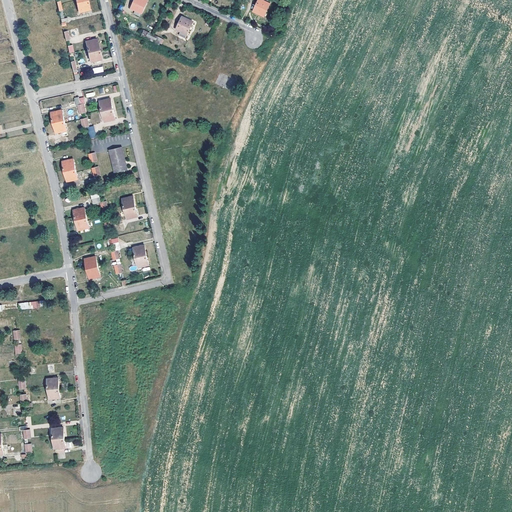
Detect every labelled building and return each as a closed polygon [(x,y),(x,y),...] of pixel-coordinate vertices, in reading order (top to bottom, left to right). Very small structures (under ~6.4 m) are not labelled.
[(88,0),(76,0),(79,12),(90,10),(88,0)] [(149,1),(145,0),(135,0),(132,9),(137,12),(136,15),(141,17),(149,1)] [(273,1),(272,0),(267,0),(266,2),(262,0),(260,0),(255,12),(266,17),(273,1)] [(194,23),(183,18),(177,31),(182,33),(180,36),(186,39),(194,23)] [(97,39),(86,41),(91,62),(102,59),(97,39)] [(111,99),(100,102),(105,122),(116,119),(111,99)] [(67,131),(62,110),(52,113),(56,133),(67,131)] [(96,137),(94,126),(88,127),(89,138),(96,137)] [(127,170),(122,147),(110,150),(115,173),(127,170)] [(78,180),(73,160),(63,162),(67,182),(78,180)] [(138,217),(133,197),(122,199),(127,219),(138,217)] [(89,228),(85,208),(74,210),(78,230),(89,228)] [(149,266),(145,245),(134,248),(138,268),(149,266)] [(100,277),(96,256),(85,259),(90,279),(100,277)] [(49,300),(19,303),(20,309),(50,307),(49,300)] [(59,378),(47,379),(49,400),(61,399),(59,378)] [(64,427),(52,428),(55,449),(66,448),(64,427)]
